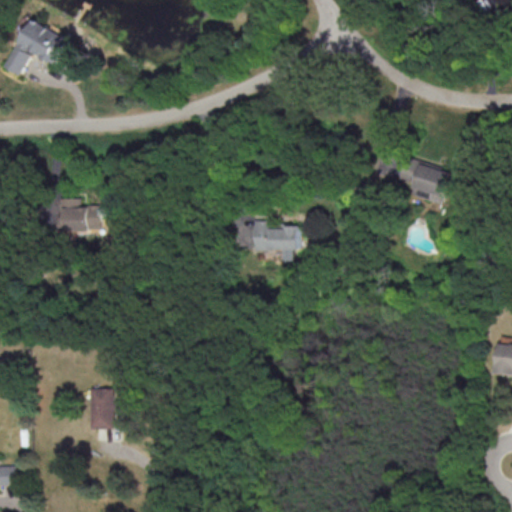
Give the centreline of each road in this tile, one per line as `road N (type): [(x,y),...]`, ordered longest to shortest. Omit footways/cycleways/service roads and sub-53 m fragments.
road 1 (residential): [(0,127),(176,114),(258,82),(343,27)]
road 2 (residential): [(511,100),(460,98),(400,79),(320,0)]
